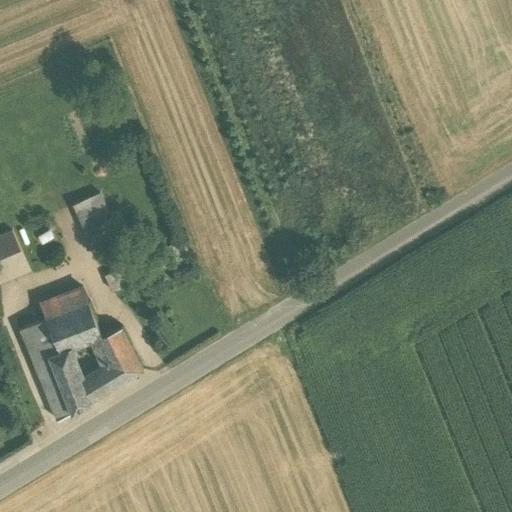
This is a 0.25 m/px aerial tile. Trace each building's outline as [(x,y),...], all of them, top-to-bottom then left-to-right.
[(99,192),(74,203),(98,258),(116,250),(101,214),(108,211),(99,192)] [(12,229),(0,234),(0,258),(21,249),(12,229)] [(183,239),(105,275),(112,290),(190,254),(183,239)] [(82,285),(40,301),(46,317),(88,300),(82,285)] [(46,317),(59,349),(70,345),(95,337),(102,334),(101,333),(88,300),(46,317)] [(59,349),(46,317),(36,321),(49,353),(59,349)] [(49,353),(36,321),(20,327),(57,419),(72,411),(49,353)] [(121,326),(101,333),(102,334),(95,337),(105,363),(131,347),(121,326)] [(59,349),(49,353),(72,411),(90,400),(81,377),(70,345),(59,349)] [(105,363),(81,377),(90,400),(142,368),(131,347),(105,363)]
